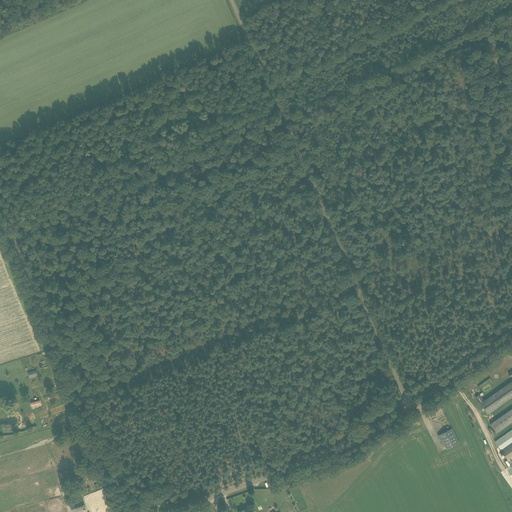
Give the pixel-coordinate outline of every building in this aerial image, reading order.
[(511,381),(480,404),(488,414),(511,396),(511,408),(490,424),(496,433),(511,421),(511,381)] [(445,450),(459,443),(452,428),(438,435),(445,450)] [(501,450),(511,441),(511,429),(495,441),(501,450)] [(504,462),(507,467),(511,463),(511,441),(501,450),(507,460),(504,462)] [(74,502),(76,507),(72,508),(73,511),(86,508),(83,500),(74,502)]
